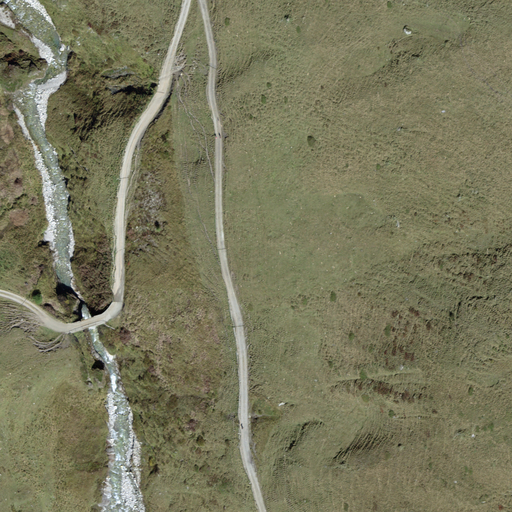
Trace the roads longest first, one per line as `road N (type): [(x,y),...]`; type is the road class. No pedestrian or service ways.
road 1 (track): [(207,0),(221,231),(244,353),(247,452),(263,511)]
road 2 (track): [(190,0),(134,145),(118,302),(102,318),(69,329),(0,292)]
